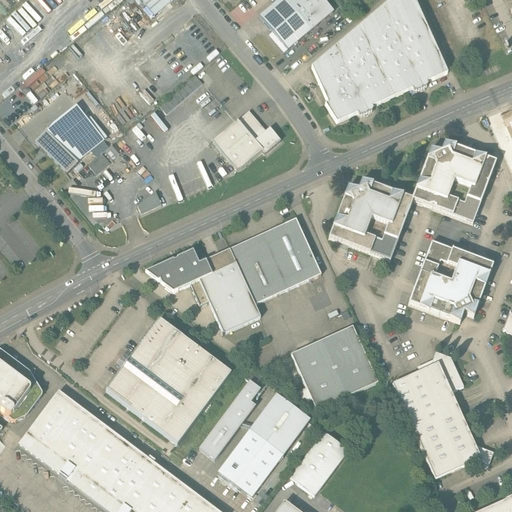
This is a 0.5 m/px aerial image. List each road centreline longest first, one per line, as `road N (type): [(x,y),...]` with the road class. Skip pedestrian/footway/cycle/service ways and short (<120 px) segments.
road 1 (unclassified): [(320,171),(102,272)]
road 2 (residential): [(201,0),(287,102),(322,153),(320,171)]
road 3 (unclassified): [(511,92),(320,171)]
road 4 (residential): [(102,272),(0,141)]
